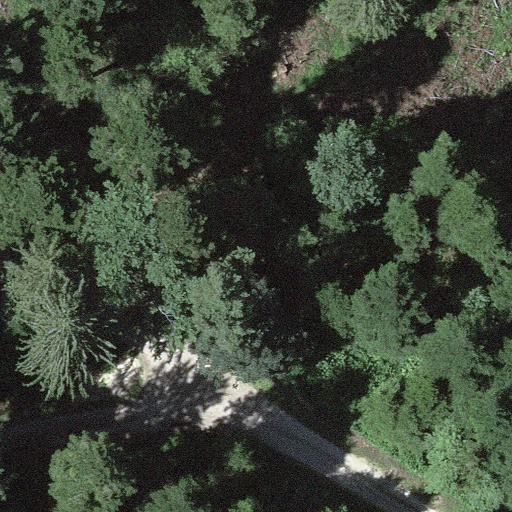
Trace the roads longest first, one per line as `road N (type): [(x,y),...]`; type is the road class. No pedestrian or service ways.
road 1 (track): [(0,253),(233,382),(0,451)]
road 2 (track): [(233,382),(422,511)]
